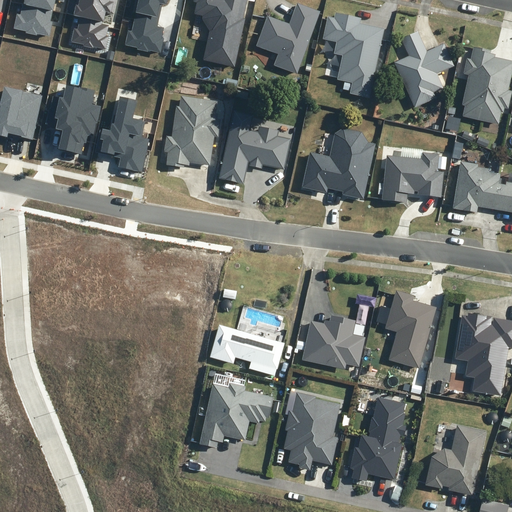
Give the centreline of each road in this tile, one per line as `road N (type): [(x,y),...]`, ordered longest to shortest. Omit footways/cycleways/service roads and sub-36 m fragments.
road 1 (residential): [(511,263),(139,212),(12,184)]
road 2 (residential): [(79,511),(21,366),(12,184)]
